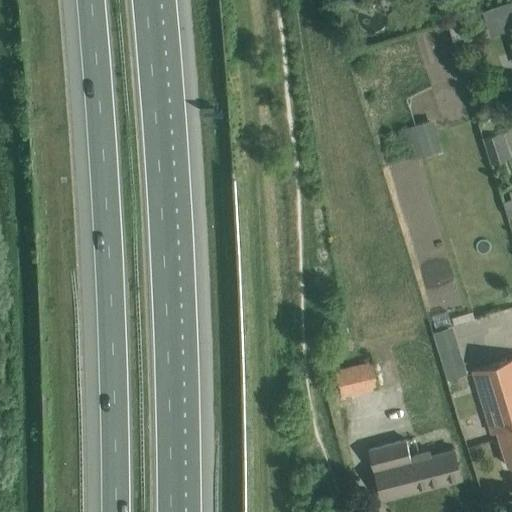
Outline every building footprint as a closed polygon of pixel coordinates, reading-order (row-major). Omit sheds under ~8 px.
[(344,0),(345,0),(382,13),(386,0),(344,0)] [(488,28),(506,22),(509,31),(511,38),(511,1),(511,2),(511,1),(511,0),(494,6),(482,10),(488,28)] [(453,41),(464,37),(458,19),(447,22),(453,41)] [(414,125),(423,155),(441,150),(433,119),(414,125)] [(491,162),(511,157),(503,130),(484,135),(491,162)] [(511,215),(511,198),(511,199),(501,202),(506,217),(511,215)] [(446,377),(465,371),(457,344),(438,349),(446,377)] [(334,365),(341,394),(378,385),(370,356),(334,365)] [(511,356),(472,369),(485,413),(491,432),(497,430),(507,465),(511,463),(511,356)] [(432,447),(412,452),(408,436),(369,446),(382,498),(461,477),(453,446),(433,452),(432,447)]
